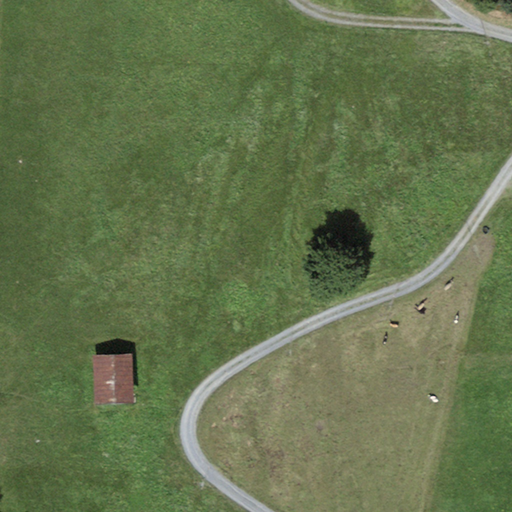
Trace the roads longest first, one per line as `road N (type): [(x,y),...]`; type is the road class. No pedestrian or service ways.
road 1 (track): [(262,511),(192,454),(194,404),(242,361),(423,279),(454,250),(511,165)]
road 2 (track): [(324,0),(348,20),(485,27)]
